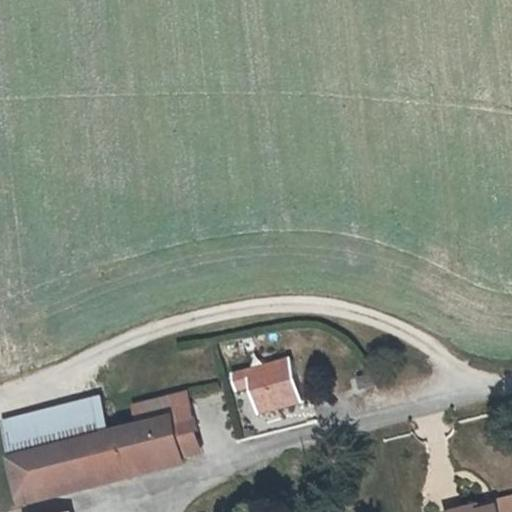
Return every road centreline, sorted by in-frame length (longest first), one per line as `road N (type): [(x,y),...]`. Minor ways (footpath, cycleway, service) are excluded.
road 1 (residential): [(57,511),(511,394)]
road 2 (unknown): [(478,403),(431,352),(344,313),(292,306),(216,318)]
